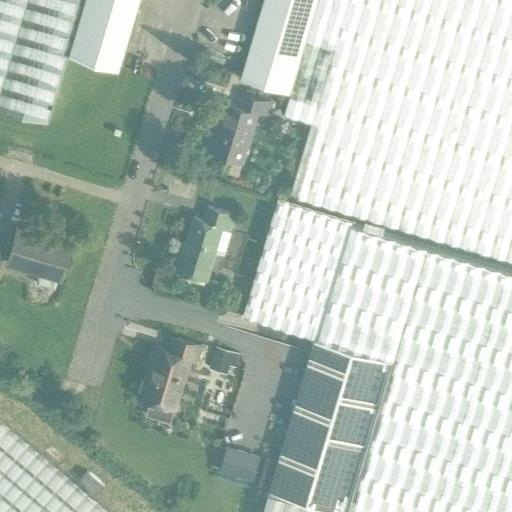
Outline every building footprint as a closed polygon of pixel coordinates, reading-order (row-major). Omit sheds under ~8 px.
[(0,0),(0,108),(49,123),(70,50),(85,0),(0,0)] [(139,0),(85,0),(70,50),(120,65),(139,0)] [(263,0),(241,75),(291,90),(317,0),(263,0)] [(291,192),(511,257),(511,0),(317,0),(291,90),(285,111),(312,119),(291,192)] [(265,113),(269,101),(244,93),(240,105),(227,100),(218,128),(213,126),(207,148),(243,159),(258,110),(265,113)] [(317,334),(317,335),(395,359),(350,510),(272,487),(263,511),(511,511),(511,265),(352,218),(278,196),(244,312),(317,334)] [(207,276),(215,252),(225,255),(232,231),(229,230),(234,211),(206,203),(202,216),(195,214),(184,250),(182,249),(176,266),(207,276)] [(61,275),(72,240),(20,224),(9,259),(61,275)] [(196,359),(200,343),(174,335),(169,348),(155,343),(139,395),(174,405),(189,357),(196,359)] [(395,359),(317,335),(272,487),(350,510),(395,359)] [(0,511),(112,511),(0,417),(0,511)] [(94,493),(102,484),(86,470),(78,479),(94,493)]
